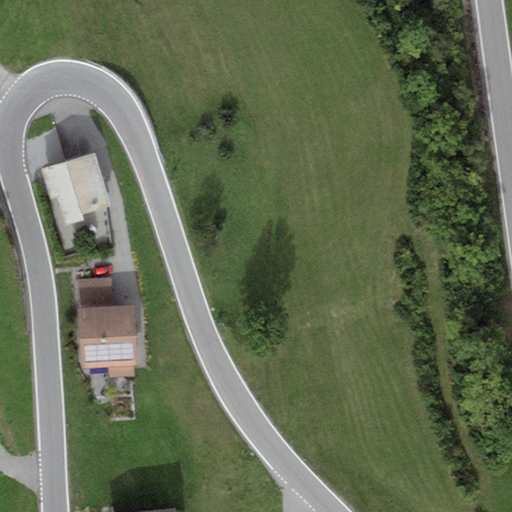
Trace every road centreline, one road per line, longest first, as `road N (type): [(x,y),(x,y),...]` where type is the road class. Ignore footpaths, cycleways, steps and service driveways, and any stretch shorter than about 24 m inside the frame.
road 1 (tertiary): [(315,496),(246,415),(214,360),(124,114),(101,90),(69,78),(36,87),(8,131),(41,280),(54,511)]
road 2 (tertiary): [(488,0),(511,175)]
